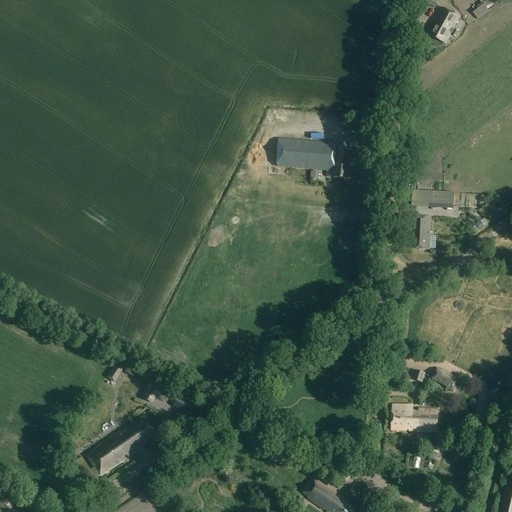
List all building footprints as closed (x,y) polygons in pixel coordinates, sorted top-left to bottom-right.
[(478,20),(489,11),(483,3),(471,12),(478,20)] [(446,44),(460,18),(442,9),(434,25),(435,26),(430,36),(446,44)] [(327,177),(347,178),(349,152),(337,151),(338,144),(278,140),(276,166),(327,170),(327,177)] [(260,204),(306,206),(307,187),(261,185),(260,204)] [(433,208),(433,209),(453,210),(454,193),(434,192),(433,208)] [(305,220),(305,207),(243,204),(243,218),(305,220)] [(412,249),(429,251),(431,218),(411,217),(409,237),(411,237),(410,247),(412,247),(412,249)] [(479,222),(475,225),(479,230),(483,227),(480,222),(479,222)] [(114,383),(122,370),(114,365),(106,378),(114,383)] [(127,368),(124,373),(143,382),(145,377),(127,368)] [(432,380),(447,387),(446,389),(453,393),(460,380),(438,369),(432,380)] [(410,370),(408,379),(422,383),(424,375),(410,370)] [(171,391),(151,382),(148,389),(147,388),(143,398),(152,402),(155,395),(167,400),(171,391)] [(428,387),(422,390),(425,397),(431,394),(428,387)] [(490,406),(498,405),(496,394),(488,395),(490,406)] [(185,412),(190,414),(194,405),(189,402),(185,412)] [(419,414),(412,414),(413,407),(393,405),(391,430),(436,433),(438,410),(419,409),(419,414)] [(156,435),(145,419),(133,427),(131,425),(87,456),(101,476),(148,444),(147,442),(156,435)] [(470,429),(469,439),(484,441),(485,430),(470,429)] [(273,456),(289,464),(293,458),(276,450),(273,456)] [(415,452),(413,461),(422,464),(424,455),(415,452)] [(351,511),(355,508),(336,494),(338,491),(316,475),(301,495),(324,511),(351,511)] [(511,511),(511,479),(508,479),(507,483),(499,511),(511,511)] [(0,502),(0,511),(21,511),(16,508),(19,505),(7,494),(0,502)]
